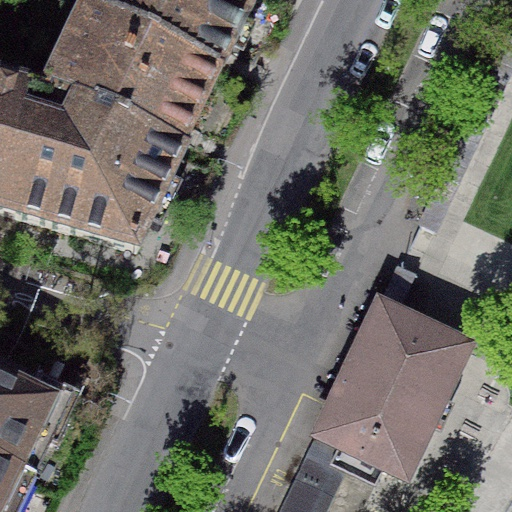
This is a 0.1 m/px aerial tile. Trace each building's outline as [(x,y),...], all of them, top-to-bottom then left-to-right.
[(227,60),(255,0),(90,0),(85,12),(87,13),(218,76),(219,76),(227,60)] [(189,136),(218,76),(87,13),(50,91),(181,153),(189,136)] [(0,191),(27,97),(0,88),(0,191)] [(184,154),(181,153),(50,91),(45,102),(27,97),(0,191),(0,214),(10,218),(136,254),(184,154)] [(389,301),(322,440),(423,488),(490,349),(461,336),(389,301)] [(0,468),(29,483),(65,407),(0,375),(0,468)] [(0,511),(14,511),(29,483),(0,468),(0,511)]
